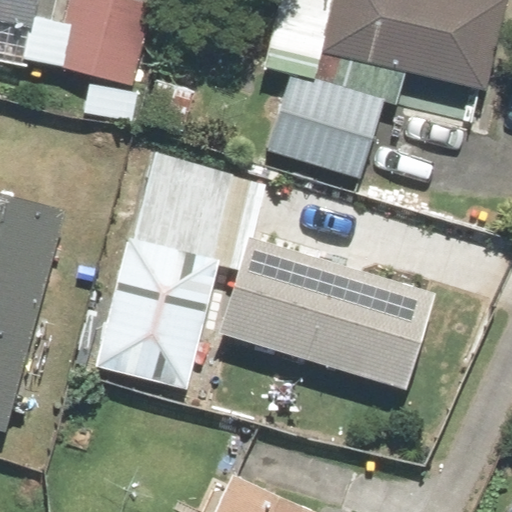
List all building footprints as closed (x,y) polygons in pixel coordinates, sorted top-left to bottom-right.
[(39,0),(0,0),(0,17),(35,24),(39,0)] [(155,0),(67,0),(53,62),(136,82),(155,0)] [(511,0),(340,0),(329,46),(491,86),(511,0)] [(245,165),(156,142),(103,357),(191,380),(245,165)] [(73,204),(0,184),(0,423),(14,427),(73,204)] [(443,286),(253,229),(223,328),(413,384),(443,286)] [(235,463),(213,511),(328,511),(332,505),(235,463)]
